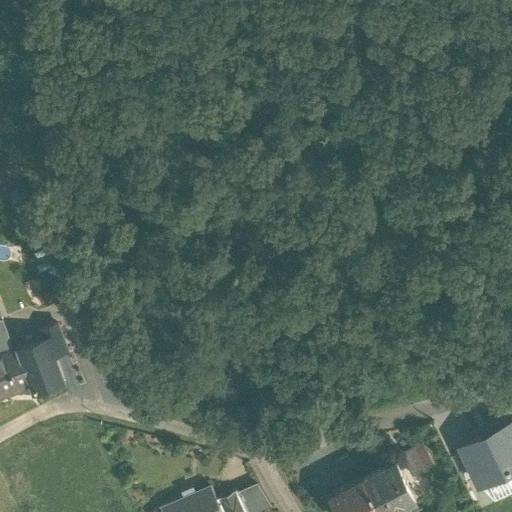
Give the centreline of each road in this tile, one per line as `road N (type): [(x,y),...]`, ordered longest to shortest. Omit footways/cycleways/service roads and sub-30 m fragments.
road 1 (residential): [(0,436),(59,409),(99,409),(257,449)]
road 2 (residential): [(257,449),(284,450),(511,390)]
